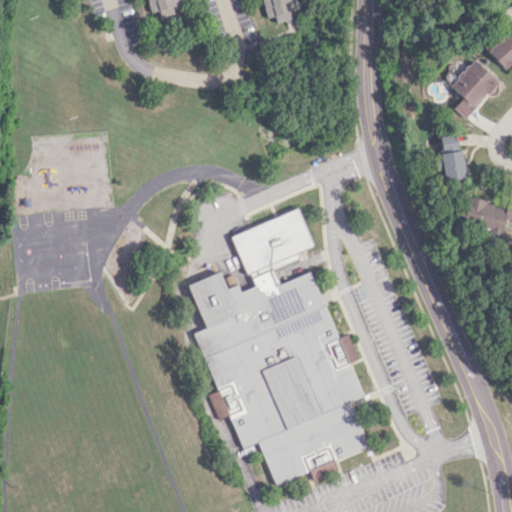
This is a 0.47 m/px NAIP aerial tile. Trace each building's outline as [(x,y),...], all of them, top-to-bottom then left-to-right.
[(146,0),(151,13),(183,1),(182,0),(146,0)] [(259,0),(264,18),(272,15),(274,22),(288,19),(286,11),(297,8),(294,0),(259,0)] [(511,64),(511,26),(486,51),(506,71),(511,64)] [(496,78),(470,58),(449,86),(461,96),(452,108),(465,118),(496,78)] [(444,180),(464,177),(457,133),(438,137),(440,152),(439,153),(444,180)] [(462,220),(511,231),(511,206),(467,197),(462,220)] [(226,234),(294,205),(311,245),(294,252),(296,257),(271,268),(277,282),(306,270),(335,336),(346,331),(358,358),(348,362),(362,396),(348,402),(366,444),(275,483),(257,441),(242,447),(228,414),(216,419),(206,395),(218,390),(193,332),(204,328),(185,283),(217,270),(224,288),(235,284),(238,291),(252,285),(247,272),(243,273),(226,234)]
